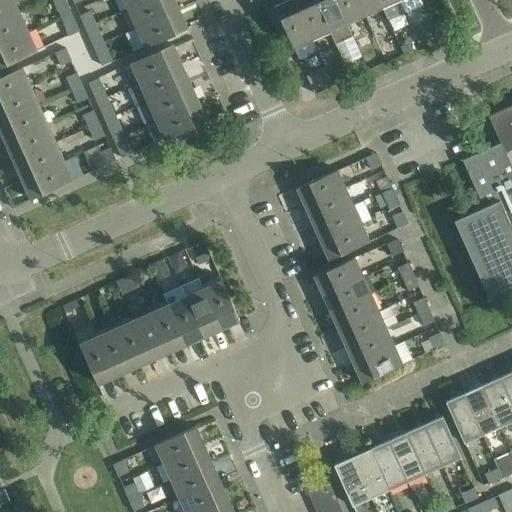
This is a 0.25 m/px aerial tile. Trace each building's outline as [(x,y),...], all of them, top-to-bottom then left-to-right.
[(0,0),(0,20),(19,12),(13,0),(0,0)] [(65,0),(53,0),(58,10),(68,5),(65,0)] [(123,0),(128,8),(146,0),(123,0)] [(146,0),(128,8),(136,27),(178,8),(174,0),(146,0)] [(283,0),(275,4),(274,4),(298,58),(301,59),(315,52),(316,49),(312,40),(293,0),(283,0)] [(329,32),(315,0),(293,0),(312,40),(329,32)] [(336,0),(315,0),(329,32),(335,43),(352,36),(347,24),(336,0)] [(365,16),(357,0),(336,0),(347,24),(365,16)] [(382,8),(378,0),(357,0),(365,16),(382,8)] [(400,0),(399,0),(378,0),(382,8),(400,0)] [(145,47),(187,28),(178,8),(136,27),(145,47)] [(79,15),(85,28),(96,23),(90,10),(79,15)] [(0,43),(28,31),(19,12),(0,20),(0,43)] [(79,30),(74,17),(63,22),(69,35),(79,30)] [(451,18),(433,26),(438,38),(456,29),(451,18)] [(101,36),(96,23),(85,28),(91,40),(101,36)] [(0,66),(37,50),(36,50),(28,31),(0,43),(0,66)] [(130,62),(130,63),(138,82),(181,63),(172,43),(130,62)] [(65,47),(55,52),(61,65),(71,60),(65,47)] [(101,65),(112,60),(106,47),(96,52),(101,65)] [(181,63),(138,82),(147,100),(189,81),(181,63)] [(22,66),(0,75),(0,99),(30,86),(22,66)] [(324,67),(306,75),(309,82),(310,85),(314,93),(332,85),(328,77),(324,67)] [(76,72),(66,77),(72,90),(82,85),(76,72)] [(88,82),(94,95),(104,90),(98,77),(88,82)] [(189,81),(147,100),(155,119),(198,100),(189,81)] [(82,85),(72,90),(77,102),(88,97),(82,85)] [(30,86),(0,99),(0,121),(39,104),(30,86)] [(198,100),(155,119),(164,139),(206,120),(198,100)] [(99,107),(105,119),(115,115),(109,102),(99,107)] [(39,104),(0,121),(0,131),(5,142),(47,123),(39,104)] [(511,104),(488,115),(500,142),(462,159),(483,206),(453,220),(489,298),(511,287),(511,104)] [(99,122),(93,109),(83,114),(88,127),(99,122)] [(121,128),(115,115),(105,119),(110,132),(121,128)] [(99,122),(88,127),(94,140),(105,135),(99,122)] [(47,123),(5,142),(13,161),(55,142),(47,123)] [(121,157),(132,152),(126,139),(116,144),(121,157)] [(55,142),(13,161),(22,180),(64,161),(55,142)] [(116,160),(110,147),(99,151),(105,164),(116,160)] [(381,164),(376,152),(366,157),(371,169),(381,164)] [(64,161),(22,180),(30,199),(72,180),(64,161)] [(304,205),(345,187),(337,169),(296,187),(304,205)] [(376,180),(381,192),(392,187),(386,175),(376,180)] [(353,205),(345,187),(304,205),(312,223),(353,205)] [(397,199),(392,187),(381,192),(386,204),(397,199)] [(320,241),(361,222),(353,205),(312,223),(320,241)] [(407,223),(402,210),(392,215),(397,227),(407,223)] [(369,241),(361,222),(320,241),(328,259),(369,241)] [(397,238),(387,243),(392,255),(403,250),(397,238)] [(203,244),(191,249),(195,257),(199,265),(210,260),(207,252),(203,244)] [(179,251),(169,256),(176,271),(182,268),(184,263),(179,251)] [(354,257),(313,275),(321,293),(362,275),(354,257)] [(165,262),(154,267),(157,274),(168,270),(165,262)] [(413,273),(408,262),(397,267),(402,278),(413,273)] [(413,273),(402,278),(408,290),(418,285),(413,273)] [(370,293),(362,275),(321,293),(329,311),(370,293)] [(239,319),(219,276),(201,284),(221,327),(239,319)] [(221,327),(201,284),(184,292),(203,335),(221,327)] [(203,335),(184,292),(166,300),(169,306),(186,343),(203,335)] [(370,293),(329,311),(337,328),(378,310),(370,293)] [(429,309),(424,297),(413,302),(418,313),(429,309)] [(71,301),(62,305),(66,313),(74,309),(71,301)] [(169,306),(151,314),(168,351),(186,343),(169,306)] [(429,309),(418,313),(423,325),(434,321),(429,309)] [(386,328),(378,310),(337,328),(345,346),(386,328)] [(151,314),(134,322),(151,359),(168,351),(151,314)] [(150,359),(131,315),(113,323),(116,330),(133,367),(150,359)] [(386,328),(345,346),(353,364),(394,345),(386,328)] [(116,330),(99,338),(115,375),(133,367),(116,330)] [(115,375),(96,331),(77,339),(97,383),(115,375)] [(445,344),(439,332),(429,337),(434,349),(445,344)] [(402,364),(394,345),(353,364),(361,382),(402,364)] [(511,370),(499,376),(511,404),(511,370)] [(481,384),(500,426),(511,420),(511,404),(499,376),(481,384)] [(500,426),(481,384),(463,392),(482,434),(500,426)] [(482,434),(463,392),(445,400),(464,443),(482,434)] [(423,423),(442,465),(461,457),(442,415),(423,423)] [(424,473),(442,465),(423,423),(405,431),(424,473)] [(155,444),(155,445),(163,462),(203,444),(195,426),(155,444)] [(387,439),(406,481),(424,473),(405,431),(387,439)] [(389,490),(406,481),(387,439),(369,447),(389,490)] [(203,444),(163,462),(171,480),(211,461),(203,444)] [(352,455),(371,498),(389,490),(369,447),(352,455)] [(493,459),(497,468),(502,477),(511,472),(511,452),(511,451),(493,459)] [(352,506),(371,498),(352,455),(333,464),(352,506)] [(112,464),(118,476),(128,471),(123,459),(112,464)] [(211,461),(171,480),(179,497),(219,479),(211,461)] [(443,472),(454,492),(468,484),(456,464),(443,472)] [(489,483),(502,477),(497,468),(484,473),(489,483)] [(219,479),(179,497),(185,511),(192,511),(227,497),(219,479)] [(306,490),(311,501),(334,491),(329,480),(306,490)] [(128,499),(139,494),(133,482),(123,487),(128,499)] [(478,497),(474,487),(460,493),(465,503),(478,497)] [(511,488),(503,492),(507,502),(511,499),(511,488)] [(4,489),(0,491),(0,503),(9,500),(4,489)] [(311,501),(316,511),(318,511),(339,503),(334,491),(311,501)] [(128,499),(134,511),(144,506),(139,494),(128,499)] [(494,496),(480,502),(485,511),(498,506),(494,496)] [(234,511),(227,497),(192,511),(234,511)] [(451,497),(438,503),(441,511),(443,511),(455,507),(451,497)] [(480,502),(467,508),(468,511),(484,511),(485,511),(480,502)] [(318,511),(342,511),(339,503),(318,511)] [(425,511),(441,511),(438,503),(425,509),(425,511)]
